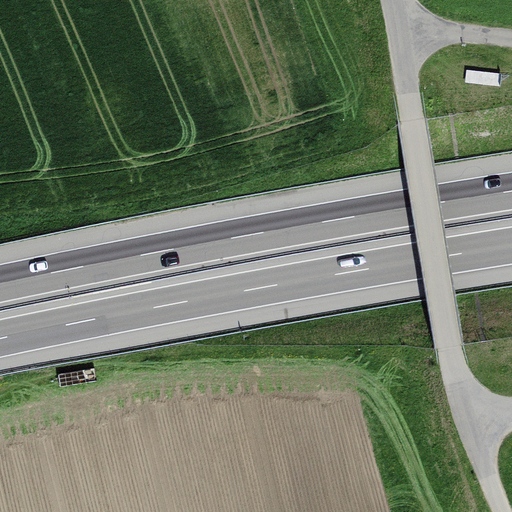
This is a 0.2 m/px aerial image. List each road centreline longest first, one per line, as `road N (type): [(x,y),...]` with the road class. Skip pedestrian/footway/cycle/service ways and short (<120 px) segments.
road 1 (motorway): [(0,338),(511,245)]
road 2 (motorway): [(511,191),(0,283)]
road 3 (unclassified): [(393,0),(469,430)]
